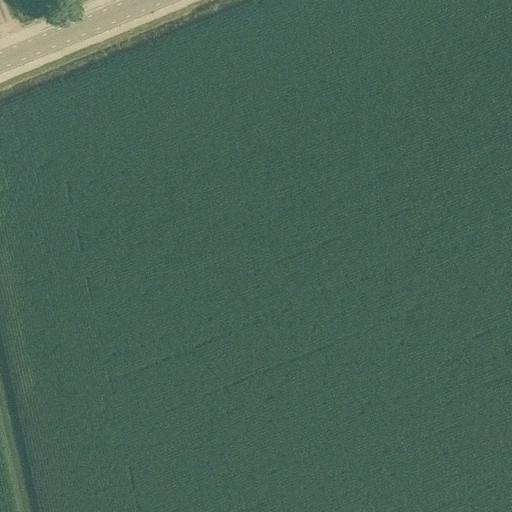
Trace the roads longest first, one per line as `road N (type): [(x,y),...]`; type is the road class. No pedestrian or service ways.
road 1 (tertiary): [(0,67),(162,0)]
road 2 (track): [(28,511),(0,382)]
